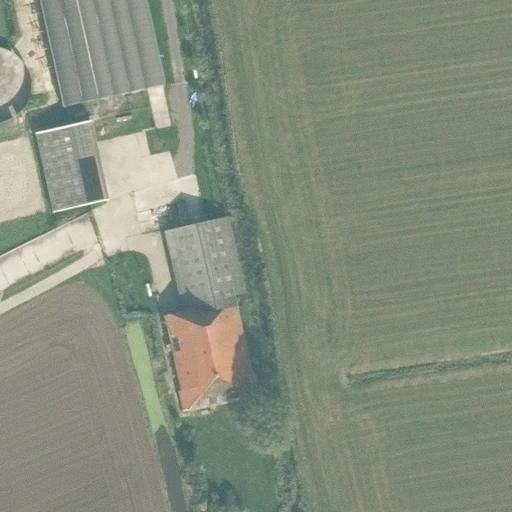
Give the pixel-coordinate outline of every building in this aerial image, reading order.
[(38,0),(63,110),(164,87),(144,0),(38,0)] [(0,112),(33,104),(19,47),(0,51),(0,112)] [(107,202),(90,124),(35,135),(52,214),(107,202)] [(143,234),(181,226),(176,203),(137,212),(143,234)] [(180,393),(178,393),(182,413),(255,399),(233,298),(243,295),(227,220),(164,235),(182,313),(164,317),(180,393)]
